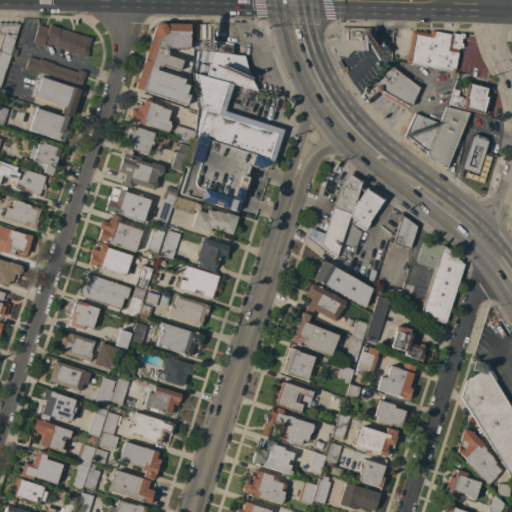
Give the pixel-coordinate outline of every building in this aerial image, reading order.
[(10,55),(5,70),(0,84),(0,44),(3,34),(1,33),(0,36),(0,22),(3,23),(4,21),(8,23),(9,22),(14,23),(14,22),(19,23),(10,55)] [(83,36),(84,35),(91,38),(87,51),(89,51),(87,57),(72,52),(72,53),(69,52),(70,51),(66,50),(44,43),(43,45),(32,42),(38,24),(49,27),(49,25),(83,36)] [(136,78),(138,78),(148,46),(147,46),(148,42),(149,42),(155,25),(156,24),(158,24),(189,25),(189,48),(166,48),(166,55),(182,60),(181,62),(183,63),(181,70),(179,69),(178,70),(161,65),(160,67),(157,65),(155,69),(184,79),(182,83),(188,85),(185,94),(189,95),(186,105),(134,88),(136,82),(135,82),(136,78)] [(210,39),(232,42),(230,54),(213,51),(194,48),(194,39),(194,24),(210,25),(210,39)] [(340,27),(351,27),(370,27),(370,44),(366,44),(366,48),(363,48),(363,50),(353,50),(346,57),(339,55),(333,41),(333,34),(337,34),(337,30),(340,30),(340,28),(340,27)] [(412,30),(429,33),(430,31),(452,35),(453,33),(459,35),(460,33),(464,34),(463,38),(461,38),(460,43),(462,44),(461,47),(458,47),(458,49),(454,73),(450,72),(450,71),(406,63),(412,30)] [(20,59),(11,56),(15,45),(24,49),(20,59)] [(233,85),(257,90),(244,58),(213,53),(206,77),(197,75),(202,109),(207,111),(180,192),(236,212),(251,167),(258,169),(265,167),(268,160),(273,162),(282,129),(224,111),(233,85)] [(29,56),(39,60),(39,58),(54,63),(54,64),(77,72),(78,69),(80,70),(84,71),(83,71),(86,72),(84,78),(83,78),(81,85),(25,67),(29,56)] [(419,87),(412,103),(409,106),(381,91),(375,92),(376,93),(367,102),(363,96),(389,65),(419,87)] [(30,96),(33,88),(35,89),(37,83),(34,82),(35,79),(38,80),(40,76),(80,89),(71,117),(60,113),(63,106),(30,96)] [(453,89),(458,90),(457,96),(461,97),(461,99),(463,99),(467,82),(488,87),(486,95),(488,95),(484,114),(454,107),(454,109),(448,107),(453,89)] [(167,132),(150,126),(147,126),(128,120),(131,109),(136,110),(138,104),(142,105),(144,99),(153,102),(152,103),(155,104),(161,106),(161,107),(169,110),(167,116),(169,117),(168,120),(169,121),(169,124),(171,124),(171,126),(169,126),(169,127),(170,127),(170,130),(168,129),(168,130),(169,131),(168,132),(167,131),(167,132)] [(468,112),(445,168),(426,154),(446,107),(448,107),(454,109),(468,112)] [(28,130),(36,108),(62,117),(63,115),(68,116),(64,129),(67,130),(63,141),(28,130)] [(438,123),(426,151),(404,134),(414,113),(438,123)] [(194,131),(194,136),(192,142),(172,136),(176,125),(194,131)] [(123,153),(123,152),(122,152),(127,135),(130,137),(131,132),(130,132),(132,128),(133,128),(133,126),(153,133),(151,141),(153,141),(151,145),(149,144),(146,154),(131,148),(130,151),(131,151),(130,155),(123,153)] [(477,173),(462,168),(470,139),(473,140),(474,136),(476,137),(476,135),(481,137),(481,139),(485,140),(484,144),(486,144),(477,173)] [(51,174),(43,171),(45,165),(32,160),(33,159),(28,157),(31,150),(35,152),(39,140),(44,141),(44,143),(60,148),(51,174)] [(175,152),(176,152),(178,143),(187,146),(184,155),(187,156),(182,172),(170,168),(175,152)] [(140,158),(139,160),(150,164),(150,162),(162,166),(162,168),(162,170),(161,173),(160,174),(159,176),(157,175),(154,182),(156,182),(153,190),(132,183),(130,187),(122,185),(124,180),(123,179),(125,173),(117,171),(123,153),(130,155),(140,158)] [(0,177),(0,161),(16,167),(17,165),(26,168),(25,170),(45,176),(43,183),(44,184),(45,186),(45,187),(44,188),(42,189),(41,189),(38,196),(14,188),(15,187),(13,186),(14,182),(16,183),(17,180),(15,180),(14,181),(12,181),(12,179),(10,178),(9,180),(7,179),(7,177),(1,175),(0,177)] [(360,182),(348,174),(338,189),(320,245),(336,257),(360,182)] [(124,192),(137,196),(138,194),(141,195),(140,197),(149,200),(150,200),(150,202),(148,202),(142,222),(104,210),(107,200),(106,200),(108,196),(110,196),(110,194),(112,187),(119,189),(120,184),(121,185),(121,186),(126,187),(124,192)] [(162,198),(164,192),(162,192),(164,186),(166,187),(166,186),(177,190),(175,196),(173,202),(162,198)] [(175,196),(194,202),(191,214),(171,208),(173,202),(175,196)] [(158,221),(154,219),(161,198),(162,198),(173,202),(171,208),(166,223),(165,223),(162,231),(164,232),(157,254),(146,250),(153,228),(156,229),(158,221)] [(7,208),(10,209),(13,199),(23,203),(22,204),(25,204),(28,205),(30,206),(31,205),(40,208),(36,219),(37,219),(34,228),(19,223),(17,221),(4,217),(7,208)] [(224,213),(224,212),(237,216),(231,234),(225,232),(225,233),(220,232),(221,231),(215,229),(214,230),(210,229),(209,232),(191,227),(196,210),(194,210),(196,203),(199,204),(198,207),(200,207),(199,211),(206,213),(207,209),(214,211),(215,210),(220,212),(224,213)] [(118,223),(128,226),(128,224),(132,225),(131,227),(141,230),(134,251),(97,239),(100,229),(98,228),(98,227),(99,221),(101,220),(107,222),(108,219),(109,219),(110,214),(120,217),(118,223)] [(409,248),(394,243),(402,216),(416,226),(409,248)] [(6,254),(0,251),(0,225),(25,234),(31,236),(28,246),(26,254),(14,250),(12,255),(6,253),(6,254)] [(164,232),(165,229),(176,233),(176,231),(180,232),(171,258),(157,254),(164,232)] [(228,246),(225,254),(227,255),(226,260),(218,258),(216,267),(215,267),(213,272),(197,267),(198,261),(195,260),(202,238),(228,246)] [(436,269),(416,262),(422,242),(428,244),(429,241),(442,246),(443,245),(443,246),(436,269)] [(124,275),(114,272),(113,272),(112,272),(110,272),(109,270),(87,264),(91,255),(89,254),(91,248),(98,251),(100,243),(106,245),(105,247),(131,255),(127,268),(128,268),(126,274),(124,274),(124,275)] [(450,252),(450,253),(453,253),(453,256),(456,257),(457,260),(460,260),(460,263),(463,263),(444,323),(431,318),(427,330),(419,322),(436,269),(443,246),(450,252)] [(0,259),(1,260),(8,262),(8,261),(21,266),(20,267),(21,266),(22,268),(20,268),(20,269),(22,269),(20,273),(19,272),(20,273),(19,274),(18,274),(18,275),(14,274),(11,281),(9,280),(8,286),(0,283),(0,259)] [(371,288),(363,307),(312,278),(322,260),(371,288)] [(180,264),(218,276),(218,277),(219,277),(217,285),(215,291),(214,290),(212,299),(201,296),(193,294),(193,293),(176,288),(179,279),(186,281),(187,278),(181,276),(182,274),(178,272),(180,264)] [(149,277),(145,290),(135,287),(134,287),(141,265),(152,269),(150,272),(149,277)] [(126,299),(123,298),(119,308),(77,295),(83,273),(129,288),(126,299)] [(333,321),(313,309),(310,314),(304,311),(310,300),(304,297),(312,283),(331,293),(337,296),(336,297),(344,301),(333,321)] [(142,300),(132,297),(135,287),(145,290),(142,300)] [(0,291),(4,293),(3,298),(6,299),(5,303),(9,304),(6,315),(2,314),(2,315),(0,314),(0,291)] [(158,295),(155,306),(152,306),(149,316),(139,313),(143,302),(144,302),(148,291),(158,295)] [(208,305),(205,317),(203,316),(202,318),(203,318),(201,323),(200,323),(200,326),(167,316),(170,304),(172,305),(176,295),(208,305)] [(364,337),(377,296),(389,300),(376,341),(364,337)] [(91,328),(83,326),(82,329),(68,325),(70,319),(69,319),(72,312),(71,312),(75,300),(86,304),(98,308),(91,328)] [(290,340),(295,329),(293,329),(296,322),(297,323),(301,312),(309,315),(306,323),(321,329),(322,327),(339,334),(337,340),(335,339),(329,356),(290,340)] [(355,320),(366,323),(361,341),(350,336),(355,320)] [(141,346),(129,342),(135,322),(147,326),(141,346)] [(189,332),(189,331),(202,335),(199,345),(193,343),(189,356),(167,349),(167,347),(159,344),(158,346),(155,345),(158,337),(160,337),(161,332),(160,332),(162,326),(159,326),(160,322),(189,332)] [(423,355),(421,361),(416,360),(416,359),(403,355),(404,352),(401,352),(402,351),(389,347),(394,331),(393,331),(395,326),(400,327),(401,327),(409,329),(408,332),(413,333),(412,338),(410,338),(408,343),(418,346),(419,343),(423,344),(422,347),(423,347),(421,354),(423,355)] [(125,348),(115,345),(120,330),(130,333),(125,348)] [(90,353),(91,353),(89,361),(88,361),(88,363),(82,361),(83,360),(57,351),(58,348),(58,347),(59,342),(61,342),(64,332),(70,334),(70,333),(94,341),(90,352),(90,353)] [(361,341),(355,362),(344,358),(350,336),(361,341)] [(100,342),(118,348),(112,365),(114,366),(112,370),(93,364),(100,342)] [(369,379),(354,374),(362,346),(377,350),(375,355),(376,356),(369,379)] [(288,348),(297,350),(296,352),(313,357),(313,358),(316,359),(314,365),(311,364),(308,373),(311,374),(309,381),(305,380),(305,381),(297,378),(297,377),(281,372),(281,370),(279,369),(281,363),(283,364),(285,356),(283,355),(285,349),(287,349),(288,348)] [(133,375),(123,372),(129,353),(139,356),(133,375)] [(155,371),(160,372),(161,370),(159,370),(161,366),(162,366),(165,357),(193,365),(190,374),(186,373),(182,386),(180,385),(179,386),(163,381),(164,380),(155,377),(156,375),(154,375),(154,372),(155,371)] [(84,370),(84,371),(89,372),(85,384),(82,383),(79,391),(48,381),(54,360),(84,370)] [(376,389),(380,376),(383,377),(386,377),(390,365),(398,368),(398,369),(400,369),(403,362),(415,367),(408,387),(411,389),(408,400),(376,389)] [(348,383),(344,382),(345,379),(338,377),(341,365),(352,370),(348,383)] [(488,367),(496,380),(494,382),(511,411),(511,480),(461,397),(466,381),(488,367)] [(102,377),(114,382),(111,391),(112,392),(107,408),(93,403),(102,377)] [(110,402),(117,378),(127,381),(120,405),(119,405),(110,402)] [(280,385),(276,384),(277,380),(313,392),(308,407),(301,405),(299,413),(274,405),(275,401),(274,401),(274,400),(275,399),(276,399),(280,385)] [(180,394),(180,396),(181,397),(180,401),(178,400),(177,405),(172,404),(171,406),(172,407),(170,414),(157,410),(156,412),(149,409),(149,408),(143,406),(147,392),(152,394),(153,390),(146,388),(148,383),(155,385),(154,386),(180,394)] [(356,399),(345,396),(349,384),(359,387),(356,399)] [(49,390),(55,392),(56,391),(58,392),(58,394),(81,401),(76,414),(73,413),(73,414),(72,413),(70,420),(66,419),(66,421),(61,420),(49,416),(47,420),(39,418),(45,401),(41,399),(42,396),(41,395),(42,392),(43,393),(45,389),(46,389),(46,388),(49,389),(49,390)] [(397,406),(396,408),(404,410),(403,412),(404,413),(401,425),(399,425),(399,426),(390,424),(389,425),(375,421),(377,416),(374,415),(378,400),(397,406)] [(106,410),(98,437),(88,433),(94,412),(91,411),(92,405),(106,410)] [(282,409),(281,414),(285,415),(288,415),(292,417),(293,418),(312,424),(312,427),(310,431),(308,433),(306,441),(300,439),(299,444),(284,439),(283,441),(276,439),(278,432),(276,431),(278,428),(271,426),(267,437),(261,435),(265,420),(263,419),(264,415),(267,416),(268,412),(270,406),(282,409)] [(112,435),(101,431),(107,412),(118,415),(112,435)] [(135,412),(173,424),(173,426),(174,427),(172,434),(171,434),(171,435),(170,435),(169,434),(169,433),(164,432),(160,444),(139,437),(140,435),(132,433),(131,435),(128,434),(135,412)] [(339,413),(349,416),(342,440),(331,436),(339,413)] [(68,438),(65,437),(61,449),(64,450),(63,452),(38,444),(41,436),(41,434),(31,431),(36,419),(71,431),(68,438)] [(383,433),(385,427),(396,431),(394,436),(395,436),(393,446),(387,444),(385,449),(387,450),(385,456),(368,451),(367,453),(363,452),(363,449),(355,446),(361,426),(383,433)] [(459,439),(463,429),(473,432),(473,434),(482,443),(481,445),(484,448),(483,450),(491,457),(491,458),(492,459),(494,462),(492,464),(499,470),(487,484),(468,466),(467,467),(464,464),(465,463),(464,462),(466,460),(465,459),(465,460),(463,459),(464,458),(459,454),(456,452),(458,448),(463,449),(463,448),(465,445),(466,445),(467,445),(462,440),(459,439)] [(117,437),(113,448),(101,445),(100,447),(96,446),(101,432),(117,437)] [(251,463),(252,458),(253,455),(254,453),(255,452),(256,449),(259,450),(263,439),(275,442),(274,444),(285,448),(284,450),(293,452),(289,465),(290,465),(289,470),(291,471),(290,475),(251,463)] [(124,442),(143,448),(145,447),(146,448),(147,449),(158,452),(156,458),(160,460),(158,466),(157,466),(155,474),(154,474),(152,479),(143,477),(144,471),(141,469),(141,466),(119,460),(124,442)] [(335,463),(324,460),(330,442),(340,446),(335,463)] [(77,463),(83,444),(95,448),(90,463),(89,467),(77,463)] [(108,452),(104,464),(92,460),(96,448),(108,452)] [(62,464),(55,484),(33,476),(32,480),(17,475),(19,470),(21,470),(24,462),(31,465),(34,455),(36,455),(38,451),(47,453),(45,458),(62,464)] [(323,466),(322,465),(319,475),(308,471),(314,452),(325,455),(323,461),(324,461),(323,466)] [(380,476),(383,477),(380,487),(357,480),(360,470),(358,470),(361,459),(383,466),(380,476)] [(84,487),(83,486),(82,490),(69,486),(76,463),(77,463),(89,467),(84,487)] [(90,463),(95,464),(94,469),(99,471),(94,490),(84,487),(89,467),(90,463)] [(242,490),(242,489),(243,484),(244,485),(245,483),(251,484),(253,476),(251,475),(253,469),(257,470),(257,471),(272,476),(272,477),(278,479),(277,481),(282,483),(281,484),(285,485),(283,489),(280,488),(280,490),(284,492),(283,496),(283,497),(282,500),(280,502),(280,504),(257,497),(242,492),(242,490)] [(468,498),(469,495),(456,491),(456,493),(443,489),(445,483),(444,482),(445,478),(447,479),(448,476),(452,477),(453,474),(454,475),(456,469),(465,472),(464,477),(478,482),(472,499),(468,498)] [(107,490),(112,475),(114,476),(116,470),(149,481),(146,488),(153,490),(149,504),(107,490)] [(316,485),(318,479),(320,479),(322,475),(327,477),(326,481),(331,482),(323,505),(311,501),(316,485)] [(17,496),(16,498),(12,497),(14,491),(11,491),(16,478),(18,478),(19,477),(22,478),(22,479),(43,486),(42,490),(47,492),(44,501),(39,499),(38,503),(17,496)] [(311,501),(310,505),(297,500),(303,481),(316,485),(311,501)] [(362,507),(361,508),(355,506),(354,510),(338,505),(345,482),(378,493),(374,506),(376,507),(375,510),(373,510),(373,511),(364,508),(362,507)] [(508,484),(507,496),(496,495),(497,483),(508,484)] [(87,511),(76,511),(82,492),(93,496),(87,511)] [(77,497),(75,505),(76,505),(73,511),(62,511),(67,495),(77,497)] [(502,504),(498,511),(486,511),(490,504),(489,503),(492,495),(502,504)] [(136,505),(137,504),(145,507),(144,511),(114,511),(118,500),(136,505)] [(235,511),(237,508),(241,509),(244,501),(257,505),(257,506),(270,510),(269,511),(235,511)] [(435,511),(437,508),(438,508),(440,502),(453,506),(453,507),(466,511),(435,511)]
